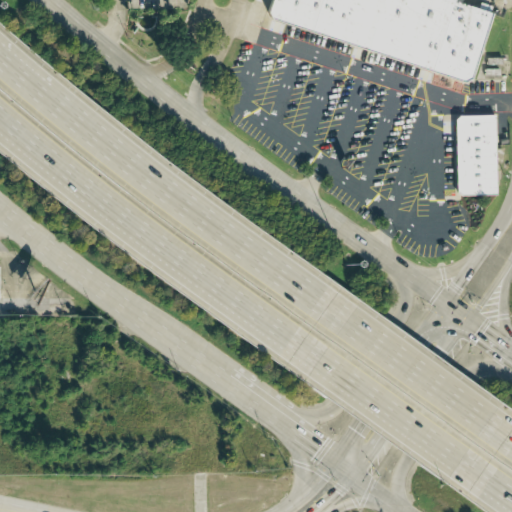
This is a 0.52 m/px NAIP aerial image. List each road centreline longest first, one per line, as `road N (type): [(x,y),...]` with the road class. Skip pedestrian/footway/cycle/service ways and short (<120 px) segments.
road 1 (secondary): [(468,318),(194,119),(50,0)]
road 2 (motorway): [(346,319),(191,209),(0,53)]
road 3 (motorway): [(0,119),(316,363)]
road 4 (secondary): [(0,212),(100,297),(224,384)]
road 5 (secondary): [(292,432),(332,413),(407,317),(408,290),(397,265)]
road 6 (secondary): [(511,370),(475,373),(403,463),(395,506)]
road 7 (secondary): [(352,474),(468,318)]
road 8 (secondary): [(445,302),(332,460)]
road 9 (motorway): [(316,363),(460,467)]
road 10 (motorway): [(483,423),(346,319)]
road 11 (residential): [(194,119),(200,80),(237,0)]
